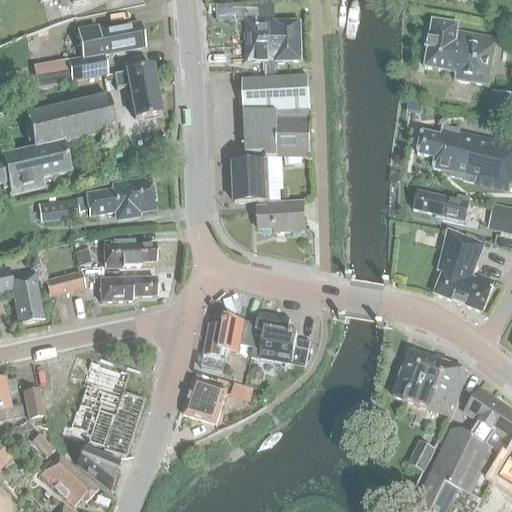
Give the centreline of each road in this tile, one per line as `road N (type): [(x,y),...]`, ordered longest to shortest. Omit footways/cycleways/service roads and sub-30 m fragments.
road 1 (residential): [(325,296),(313,0)]
road 2 (tertiary): [(214,283),(196,224),(185,0)]
road 3 (secondary): [(129,511),(182,333)]
road 4 (residential): [(182,333),(131,327),(0,355)]
road 5 (secondary): [(482,354),(425,316),(325,296)]
